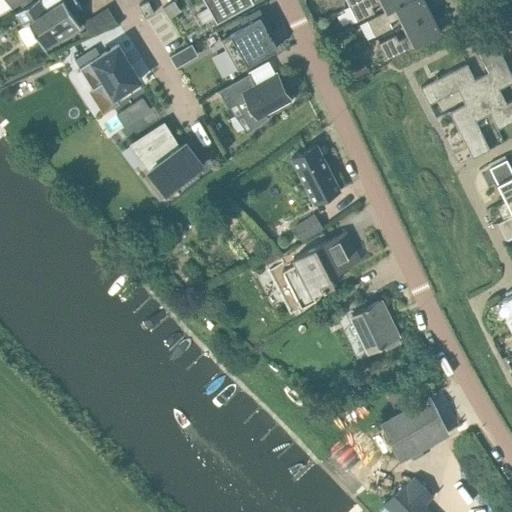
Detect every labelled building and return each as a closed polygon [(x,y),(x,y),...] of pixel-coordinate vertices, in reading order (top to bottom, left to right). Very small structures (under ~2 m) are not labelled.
[(45,48),(80,25),(72,12),(82,6),(77,0),(34,0),(16,12),(25,25),(29,23),(45,48)] [(159,9),(154,11),(148,0),(147,0),(139,4),(145,16),(159,9)] [(174,0),(163,7),(170,17),(180,10),(174,0)] [(208,0),(218,18),(217,19),(217,20),(222,17),(253,0),(208,0)] [(358,0),(350,5),(358,20),(375,12),(372,7),(380,3),(383,2),(387,10),(405,0),(358,0)] [(405,0),(387,10),(367,19),(375,34),(375,36),(393,27),(390,22),(400,17),(405,25),(431,12),(431,11),(428,12),(421,0),(405,0)] [(396,34),(379,42),(387,59),(388,58),(441,31),(438,26),(436,27),(429,14),(431,12),(405,25),(409,34),(407,35),(399,39),(396,34)] [(244,26),(221,38),(238,69),(277,47),(264,23),(260,17),(244,26)] [(91,33),(88,29),(81,33),(84,38),(91,34),(91,33)] [(497,42),(506,37),(502,29),(493,33),(497,42)] [(482,95),(499,88),(511,81),(511,74),(501,51),(504,50),(504,49),(500,51),(492,34),(475,42),(489,71),(475,79),(482,95)] [(105,81),(114,96),(141,79),(118,43),(80,67),(93,88),(105,81)] [(75,58),(80,66),(99,54),(95,46),(75,58)] [(170,56),(176,67),(183,62),(177,52),(170,56)] [(362,60),(350,66),(356,77),(368,71),(362,60)] [(482,95),(475,79),(467,63),(439,77),(437,74),(436,74),(438,78),(421,86),(429,103),(460,87),(468,102),(482,95)] [(238,102),(252,127),(246,132),(247,133),(270,116),(269,115),(268,116),(267,113),(291,99),(277,72),(255,84),(249,73),(218,89),(228,107),(238,102)] [(511,99),(506,103),(499,88),(482,95),(490,112),(498,128),(511,120),(511,99)] [(476,120),(490,112),(482,95),(468,102),(450,111),(464,139),(461,141),(461,142),(465,140),(473,157),(490,149),(476,120)] [(142,97),(134,102),(142,115),(150,109),(142,97)] [(181,146),(172,133),(144,151),(155,169),(151,172),(164,189),(176,179),(179,184),(197,172),(195,169),(202,165),(188,142),(181,146)] [(317,203),(340,190),(317,143),(292,156),(317,203)] [(511,168),(507,158),(490,167),(507,200),(511,197),(511,168)] [(511,197),(507,200),(511,211),(511,214),(498,222),(506,239),(511,235),(511,197)] [(294,227),(300,237),(302,240),(324,227),(316,214),(294,227)] [(345,230),(269,269),(291,311),(315,299),(312,292),(342,276),(339,270),(360,259),(345,230)] [(263,257),(267,264),(278,258),(274,251),(263,257)] [(511,293),(498,301),(511,328),(511,293)] [(370,350),(398,336),(380,299),(351,312),(370,350)] [(369,387),(362,375),(354,379),(361,391),(369,387)] [(392,405),(408,398),(402,386),(386,393),(392,405)] [(401,453),(447,430),(429,395),(384,419),(401,453)] [(434,496),(415,476),(406,484),(404,483),(382,505),(388,511),(432,511),(426,505),(434,496)]
